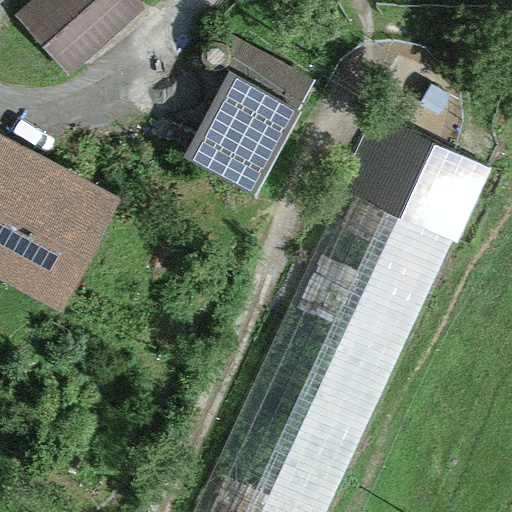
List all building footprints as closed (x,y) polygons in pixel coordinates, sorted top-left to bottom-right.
[(157,9),(149,0),(45,0),(29,14),(84,74),(157,9)] [(301,98),(231,60),(185,145),(255,183),(301,98)] [(493,162),(372,107),(339,178),(460,234),(493,162)] [(121,185),(0,123),(0,269),(62,301),(121,185)] [(330,511),(460,234),(339,178),(184,511),(330,511)]
